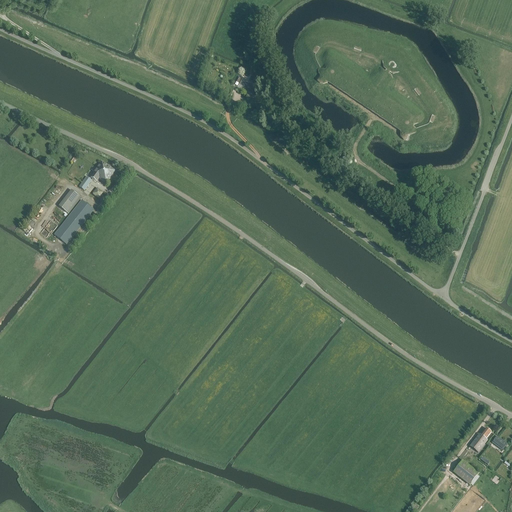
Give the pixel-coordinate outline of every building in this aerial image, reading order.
[(317,45),(312,51),(315,53),(316,54),(317,55),(321,48),(320,47),(319,47),(317,45)] [(382,69),(384,71),(377,82),(372,89),(368,86),(367,86),(365,89),(350,79),(349,79),(348,79),(347,81),(334,71),(334,70),(334,69),(333,69),(332,69),(326,65),(324,63),(324,64),(325,67),(324,68),(320,67),(317,61),(316,59),(315,54),(316,54),(315,53),(315,54),(316,59),(316,61),(320,68),(322,69),(324,72),(320,73),(318,67),(317,67),(317,69),(317,71),(318,75),(319,78),(318,81),(317,81),(317,82),(318,83),(319,83),(323,84),(324,84),(329,82),(401,131),(400,135),(400,136),(401,136),(403,139),(404,140),(406,140),(407,140),(409,135),(410,134),(413,134),(415,133),(418,131),(418,130),(411,132),(410,128),(414,128),(416,129),(417,129),(422,127),(427,125),(428,125),(429,124),(429,123),(430,122),(429,122),(429,123),(428,123),(427,124),(425,125),(417,128),(414,126),(413,125),(418,123),(417,123),(413,123),(409,122),(409,121),(409,120),(408,120),(407,120),(406,120),(393,111),(394,110),(394,109),(395,109),(394,109),(394,108),(380,98),(381,98),(381,97),(380,96),(375,93),(378,89),(381,85),(388,74),(391,76),(393,80),(394,79),(393,77),(393,76),(392,74),(389,72),(390,71),(393,73),(395,73),(396,73),(398,72),(399,72),(400,71),(396,71),(394,71),(391,69),(388,67),(386,65),(385,64),(384,63),(383,58),(382,58),(382,59),(383,65),(384,67),(386,68),(385,70),(383,69),(382,68),(378,68),(378,69),(382,69)] [(394,71),(399,71),(401,68),(402,66),(403,64),(402,63),(402,61),(401,59),(399,58),(398,56),(397,56),(395,55),(393,55),(392,55),(391,55),(390,56),(389,56),(387,57),(386,59),(385,60),(384,62),(385,64),(388,66),(392,68),(391,69),(394,71)] [(246,82),(243,80),(240,85),(249,91),(249,93),(252,95),(255,89),(252,87),(253,85),(246,81),(246,82)] [(423,93),(418,87),(417,87),(416,88),(415,89),(414,90),(419,96),(420,95),(421,94),(422,94),(423,93)] [(99,179),(102,180),(106,183),(115,171),(102,162),(91,178),(97,182),(99,179)] [(87,187),(92,181),(89,179),(87,177),(79,187),(82,189),(85,191),(87,187)] [(98,198),(102,193),(98,189),(93,195),(98,198)] [(69,214),(81,198),(72,190),(59,207),(69,214)] [(66,245),(94,210),(82,201),(55,236),(66,245)] [(470,447),(478,453),(486,442),(488,440),(486,439),(491,433),(486,429),(481,435),(480,434),(472,445),(470,447)] [(492,443),(495,445),(494,446),(496,448),(497,447),(503,451),(508,445),(497,437),(495,440),(492,443)] [(453,473),(470,486),(479,474),(463,461),(453,473)]
